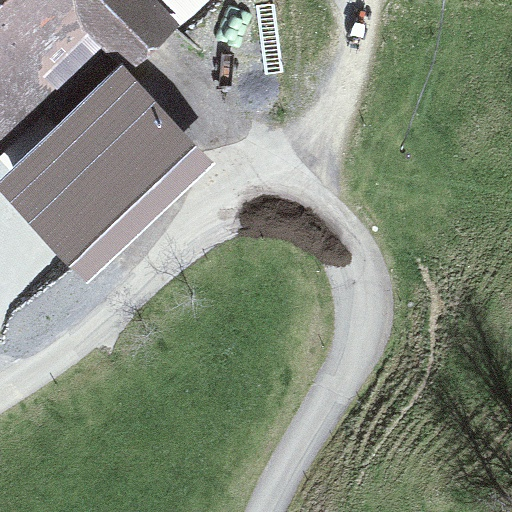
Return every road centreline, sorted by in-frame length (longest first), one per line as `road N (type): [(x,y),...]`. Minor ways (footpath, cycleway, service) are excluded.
road 1 (track): [(268,511),(332,393),(360,312),(351,257),(313,217),(265,207),(209,229),(109,319),(0,395)]
road 2 (track): [(367,0),(340,104),(292,208)]
